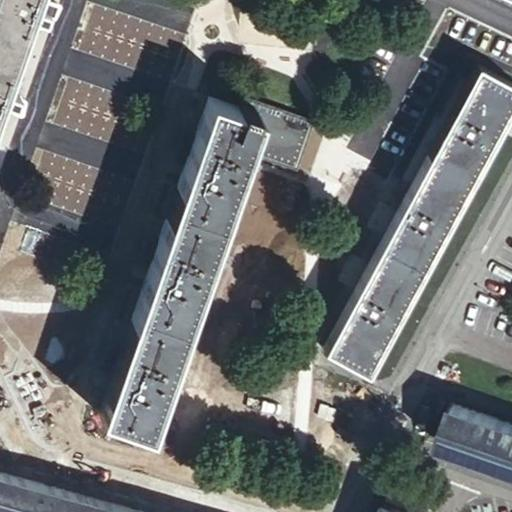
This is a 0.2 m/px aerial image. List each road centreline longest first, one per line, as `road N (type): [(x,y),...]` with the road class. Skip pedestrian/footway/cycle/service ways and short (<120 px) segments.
road 1 (residential): [(196,12),(53,437)]
road 2 (residential): [(196,12),(144,0),(110,25),(0,310)]
road 3 (residential): [(511,32),(469,26),(360,55),(196,12)]
road 4 (unclassified): [(511,196),(374,444)]
road 5 (residential): [(263,174),(192,387)]
road 6 (residential): [(374,444),(192,387)]
road 7 (residential): [(305,511),(166,470)]
